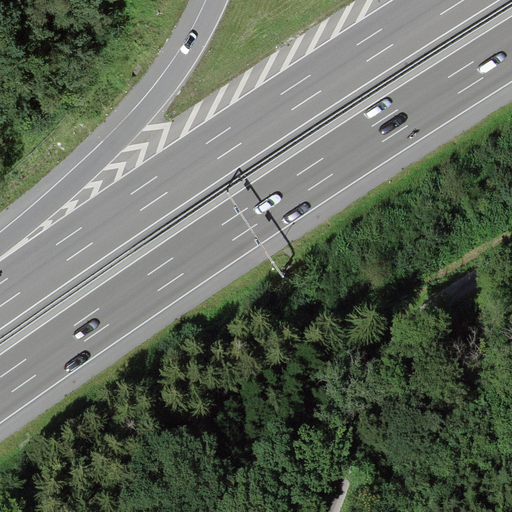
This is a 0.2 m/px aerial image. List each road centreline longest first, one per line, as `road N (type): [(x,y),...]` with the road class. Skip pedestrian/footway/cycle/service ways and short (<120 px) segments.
road 1 (motorway): [(0,388),(511,49)]
road 2 (motorway): [(446,0),(0,295)]
road 3 (motorway): [(217,0),(162,91),(0,264)]
road 4 (track): [(511,263),(407,322),(346,429),(321,511)]
